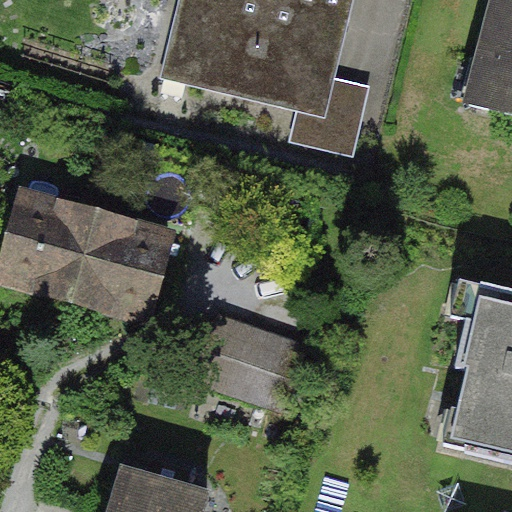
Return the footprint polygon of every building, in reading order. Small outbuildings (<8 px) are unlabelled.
[(328,120),(355,0),(184,0),(166,84),(328,120)] [(511,0),(488,0),(458,112),(511,126),(511,0)] [(0,313),(137,353),(167,248),(8,203),(0,229),(0,313)] [(511,308),(457,296),(419,471),(511,490),(511,308)] [(328,367),(229,337),(211,392),(311,423),(328,367)] [(156,511),(103,496),(98,511),(156,511)]
